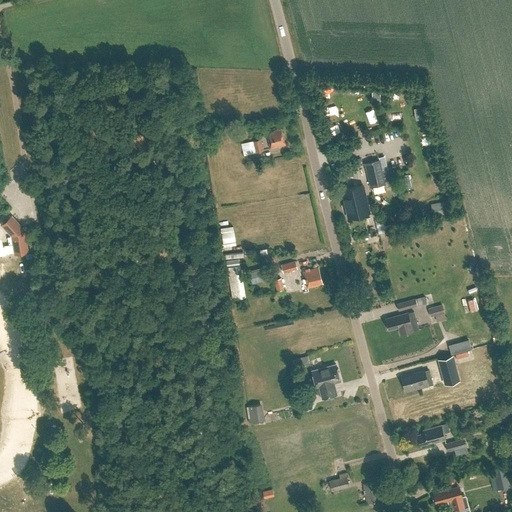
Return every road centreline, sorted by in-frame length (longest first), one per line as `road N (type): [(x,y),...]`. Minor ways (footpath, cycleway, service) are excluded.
road 1 (unclassified): [(406,511),(275,0)]
road 2 (unclassified): [(21,189),(26,160),(0,33)]
